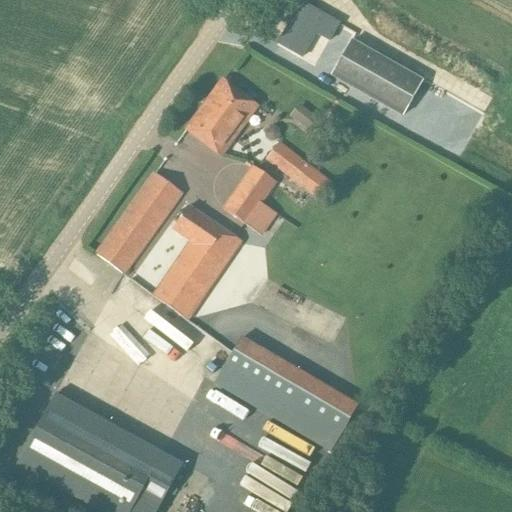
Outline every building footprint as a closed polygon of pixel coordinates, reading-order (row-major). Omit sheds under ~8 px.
[(302,2),(279,43),(303,56),(317,32),(330,40),(339,23),(302,2)] [(422,82),(351,42),(331,77),(402,117),(422,82)] [(222,82),(204,106),(240,132),(258,108),(222,82)] [(320,122),(299,105),(290,118),(310,134),(320,122)] [(222,157),(240,132),(204,106),(186,131),(222,157)] [(269,128),(265,134),(265,139),(270,143),(276,142),(280,136),(280,130),(275,127),(269,128)] [(295,157),(278,144),(266,161),(317,200),(329,183),(295,157)] [(257,171),(252,167),(222,209),(262,237),(277,216),(262,206),(276,186),(257,171)] [(171,187),(155,175),(97,256),(123,275),(181,194),(174,189),(171,187)] [(190,244),(154,298),(190,323),(243,245),(188,208),(172,232),(190,244)] [(240,339),(216,381),(215,383),(331,452),(357,408),(240,339)] [(16,467),(10,478),(45,497),(51,486),(97,511),(156,511),(183,465),(163,454),(73,405),(56,395),(16,467)] [(248,411),(244,417),(267,435),(272,428),(261,420),(248,411)] [(199,448),(192,458),(239,487),(245,477),(199,448)]
